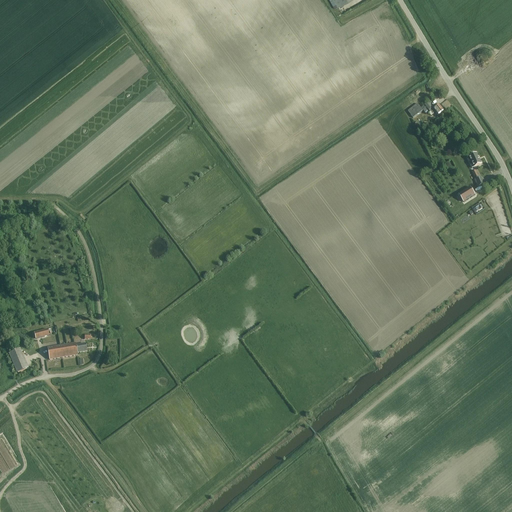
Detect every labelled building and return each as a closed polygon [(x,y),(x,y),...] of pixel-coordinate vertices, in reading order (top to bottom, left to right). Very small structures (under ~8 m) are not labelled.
[(329,0),(335,9),(350,0),(329,0)] [(440,101),(444,106),(450,103),(446,97),(440,101)] [(444,111),(439,105),(431,112),(433,114),(436,112),(438,115),(444,111)] [(472,169),(482,164),(477,154),(467,158),(472,169)] [(484,184),(481,177),(479,178),(476,170),(472,172),(476,179),(474,180),(478,187),(484,184)] [(470,187),(459,194),(464,202),(475,195),(472,190),(470,187)] [(34,333),(36,339),(49,336),(47,329),(34,333)] [(76,343),(48,348),(49,360),(78,355),(77,353),(87,352),(86,344),(76,345),(76,343)] [(8,355),(16,375),(28,370),(20,350),(8,355)]
